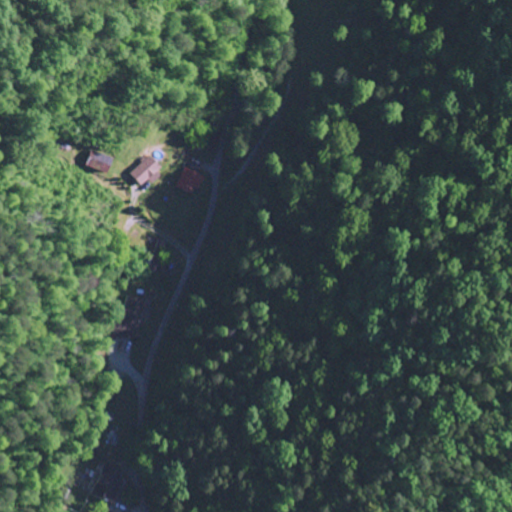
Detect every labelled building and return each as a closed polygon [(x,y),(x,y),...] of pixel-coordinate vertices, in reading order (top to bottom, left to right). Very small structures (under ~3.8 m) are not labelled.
[(106,176),(112,159),(90,152),(84,169),(106,176)] [(149,185),(161,175),(146,158),(126,175),(136,187),(145,180),(149,185)] [(200,177),(183,169),(174,190),(191,197),(200,177)] [(122,317),(112,315),(109,335),(137,340),(142,310),(142,309),(143,300),(125,297),(122,317)] [(96,496),(119,503),(127,480),(103,472),(96,496)]
